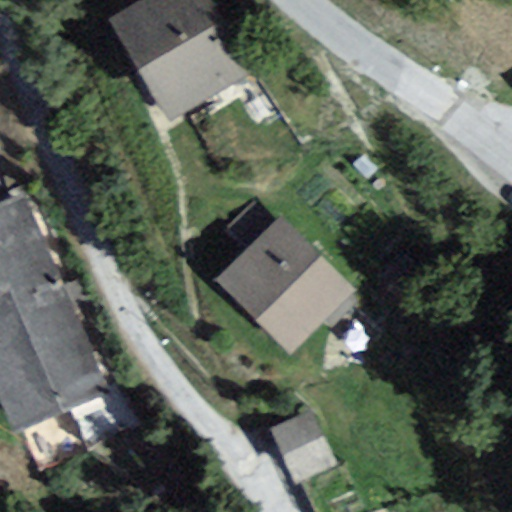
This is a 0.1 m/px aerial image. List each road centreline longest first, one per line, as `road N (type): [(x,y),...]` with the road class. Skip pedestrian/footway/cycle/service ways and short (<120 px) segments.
road 1 (residential): [(0,72),(148,353),(274,511)]
road 2 (residential): [(511,155),(301,0)]
